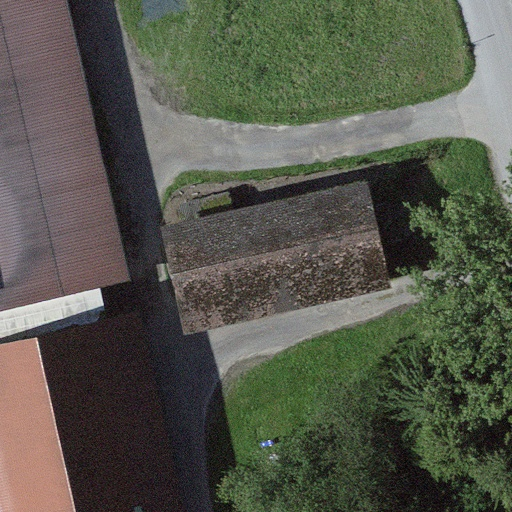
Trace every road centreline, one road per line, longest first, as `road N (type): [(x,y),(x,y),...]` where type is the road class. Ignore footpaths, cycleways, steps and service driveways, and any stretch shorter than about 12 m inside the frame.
road 1 (track): [(511,107),(147,174),(202,511)]
road 2 (track): [(103,0),(147,174)]
